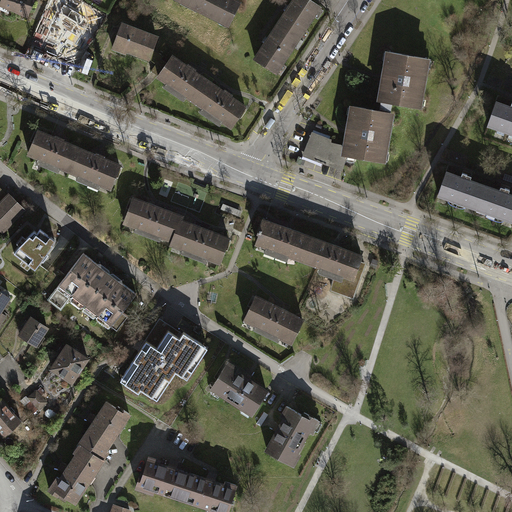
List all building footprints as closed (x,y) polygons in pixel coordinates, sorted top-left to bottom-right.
[(0,0),(0,5),(25,17),(32,0),(0,0)] [(187,0),(235,18),(241,0),(187,0)] [(267,43),(256,60),(280,75),(324,7),(313,0),(294,0),(290,7),(273,34),(267,43)] [(64,4),(59,2),(48,27),(51,28),(42,50),(50,53),(48,57),(65,64),(82,36),(80,35),(90,18),(72,9),(73,4),(66,1),(64,4)] [(131,24),(121,20),(110,48),(125,54),(127,51),(149,60),(149,58),(153,49),(158,34),(131,24)] [(163,55),(153,49),(149,58),(156,63),(152,70),(157,75),(166,62),(161,58),(163,55)] [(385,75),(378,109),(392,112),(393,103),(417,107),(426,57),(389,51),(385,75)] [(191,65),(173,53),(166,62),(157,75),(157,76),(166,82),(163,86),(183,100),(186,96),(202,108),(199,111),(219,125),(222,120),(231,126),(247,104),(227,91),(191,65)] [(508,107),(494,101),(486,124),(487,124),(506,131),(511,133),(511,102),(510,102),(508,107)] [(349,130),(346,147),(345,154),(350,155),(383,161),(392,112),(378,109),(354,105),(350,125),(349,130)] [(67,172),(78,147),(36,130),(26,155),(67,172)] [(350,155),(345,154),(346,147),(330,144),(330,139),(326,137),(315,133),(306,154),(344,168),(350,155)] [(120,164),(78,147),(67,172),(109,190),(120,164)] [(460,175),(446,170),(438,194),(449,198),(447,201),(451,205),(460,207),(466,207),(467,204),(486,211),(485,214),(489,218),(499,221),(503,220),(504,217),(511,219),(511,193),(508,192),(510,189),(505,187),(500,185),(498,190),(469,179),(471,175),(466,173),(461,171),(460,175)] [(0,199),(0,231),(2,234),(25,210),(6,192),(5,194),(0,199)] [(122,223),(170,241),(175,228),(178,229),(183,218),(184,214),(133,195),(122,223)] [(242,210),(224,203),(221,209),(239,216),(242,210)] [(263,216),(253,242),(266,246),(265,251),(286,259),(288,255),(320,267),(319,270),(334,276),(343,279),(344,275),(355,279),(361,262),(364,253),(338,243),(288,225),(263,216)] [(231,236),(183,218),(178,229),(175,228),(170,241),(169,245),(220,264),(231,236)] [(33,230),(13,253),(34,268),(54,241),(39,229),(36,232),(33,230)] [(83,253),(58,284),(111,325),(116,330),(127,316),(121,312),(135,294),(83,253)] [(362,262),(361,262),(355,279),(344,275),(343,279),(334,276),(332,289),(353,297),(365,263),(362,262)] [(6,311),(16,295),(0,284),(0,323),(1,325),(9,313),(6,311)] [(256,294),(244,319),(255,324),(252,329),(278,341),(280,336),(292,342),(304,318),(256,294)] [(33,310),(19,330),(38,344),(53,324),(33,310)] [(168,330),(157,348),(146,341),(139,351),(120,380),(139,392),(141,389),(157,399),(176,371),(187,378),(208,348),(184,332),(180,338),(173,333),(168,330)] [(72,380),(93,354),(70,336),(50,362),(72,380)] [(228,361),(211,387),(252,414),(267,391),(247,377),(236,370),(238,367),(228,361)] [(42,407),(50,400),(38,388),(30,395),(42,407)] [(0,393),(0,427),(5,432),(24,415),(2,392),(0,393)] [(27,395),(23,401),(35,412),(40,406),(27,395)] [(56,474),(47,490),(52,493),(54,490),(76,504),(105,457),(131,415),(105,399),(78,444),(73,451),(75,452),(61,477),(56,474)] [(277,428),(264,451),(293,468),(301,455),(298,453),(309,433),(312,435),(320,421),(303,412),(301,415),(285,406),(279,417),(282,419),(277,428)] [(268,415),(264,412),(257,423),(261,426),(268,415)] [(141,470),(135,488),(154,494),(155,491),(209,508),(208,511),(210,511),(229,511),(239,482),(227,478),(225,482),(212,478),(173,465),(160,461),(161,457),(149,454),(143,471),(141,470)] [(131,511),(132,509),(114,503),(111,511),(131,511)]
